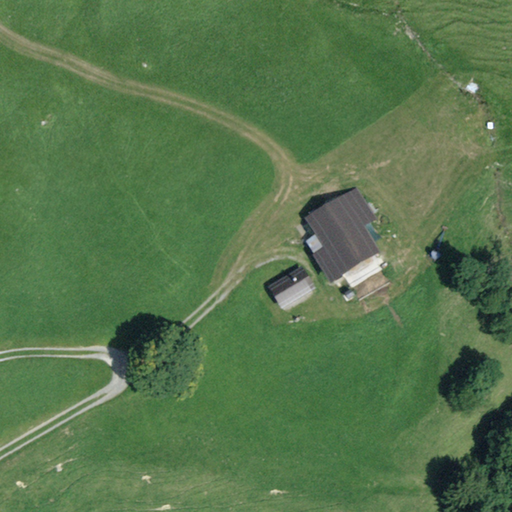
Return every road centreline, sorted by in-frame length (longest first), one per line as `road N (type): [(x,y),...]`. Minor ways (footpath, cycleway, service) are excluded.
road 1 (track): [(0,457),(143,370),(235,275),(274,255)]
road 2 (track): [(143,370),(108,353),(0,355)]
